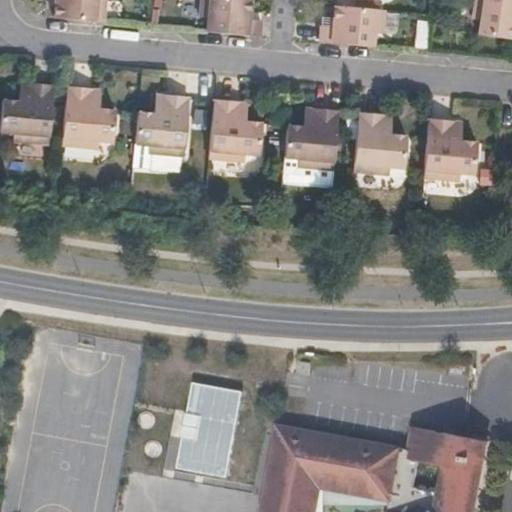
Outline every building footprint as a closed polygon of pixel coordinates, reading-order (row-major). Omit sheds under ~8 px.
[(39,0),(39,5),(51,7),(50,18),(100,23),(102,0),(39,0)] [(257,37),(260,12),(247,10),(248,0),(197,0),(196,18),(206,19),(204,32),(257,37)] [(511,25),(511,0),(469,0),(467,21),(474,22),(473,37),(504,40),(506,25),(511,25)] [(331,7),(330,17),(319,17),(317,42),(371,47),(372,34),(382,35),(384,11),(331,7)] [(426,48),(427,21),(415,21),(415,48),(426,48)] [(44,145),(49,88),(23,85),(13,84),(12,102),(0,101),(0,132),(10,133),(9,142),(44,145)] [(96,109),(97,91),(89,90),(64,87),(59,146),(94,149),(95,141),(109,142),(111,111),(96,109)] [(186,99),(160,96),(153,96),(151,115),(135,113),(132,144),(147,146),(146,154),(182,158),(186,99)] [(243,123),(243,118),(244,104),(211,101),(206,160),(241,163),(242,154),(257,156),(260,124),(243,123)] [(331,171),(336,112),(310,109),(303,109),(301,128),(285,126),(281,158),(295,159),(294,168),(331,171)] [(406,119),(390,117),(382,116),(379,135),(354,133),(350,172),(387,176),(388,168),(401,169),(406,119)] [(474,176),(478,126),(461,124),(452,123),(450,142),(425,139),(421,178),(458,182),(458,175),(474,176)] [(235,384),(187,376),(171,463),(219,471),(235,384)] [(475,511),(488,441),(414,427),(410,450),(277,425),(263,504),(260,503),(258,511),(475,511)]
